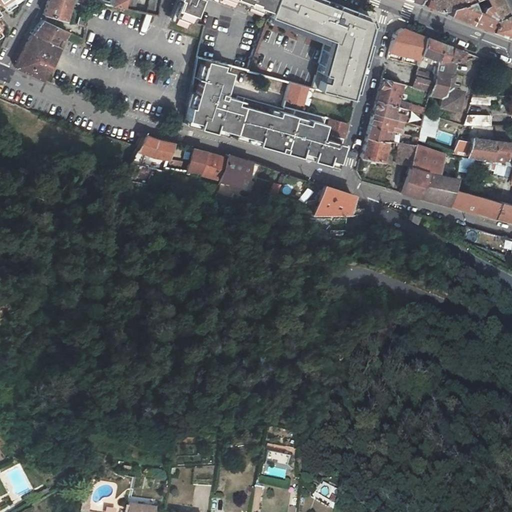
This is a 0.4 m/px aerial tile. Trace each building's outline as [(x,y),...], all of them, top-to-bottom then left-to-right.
[(0,0),(0,3),(4,9),(4,10),(18,0),(0,0)] [(45,0),(45,3),(42,14),(64,20),(68,0),(45,0)] [(110,0),(110,6),(122,8),(123,0),(110,0)] [(134,0),(123,0),(122,8),(132,11),(134,0)] [(147,0),(145,13),(154,15),(157,2),(149,0),(147,0)] [(188,22),(196,0),(177,0),(172,15),(188,22)] [(235,0),(235,2),(258,11),(260,7),(267,10),(271,0),(235,0)] [(341,10),(313,0),(273,0),(268,15),(332,37),(341,10)] [(425,0),(423,5),(431,7),(439,11),(448,7),(466,0),(425,0)] [(511,30),(511,27),(498,0),(466,0),(448,7),(446,13),(472,23),(507,37),(511,30)] [(366,27),(364,19),(341,10),(332,37),(361,45),(366,27)] [(30,33),(57,45),(65,29),(40,19),(35,26),(30,33)] [(41,78),(57,45),(30,33),(28,36),(18,55),(13,66),(41,78)] [(322,71),(351,80),(361,45),(332,37),(322,71)] [(419,55),(435,60),(455,59),(459,59),(459,50),(443,44),(424,37),(419,55)] [(431,75),(428,90),(428,93),(441,96),(439,105),(456,109),(460,90),(452,88),(453,83),(450,83),(455,59),(435,60),(431,75)] [(241,85),(245,70),(219,63),(215,77),(229,81),(241,85)] [(255,65),(247,63),(245,70),(252,72),(255,65)] [(252,72),(245,70),(241,85),(234,117),(229,140),(234,142),(269,152),(275,132),(278,120),(284,99),(289,82),(252,72)] [(347,95),(351,80),(322,71),(317,86),(347,95)] [(411,86),(428,90),(431,75),(415,71),(411,86)] [(193,72),(187,105),(201,109),(207,76),(193,72)] [(406,108),(408,102),(395,99),(399,83),(380,78),(377,90),(374,99),(402,106),(406,108)] [(234,117),(241,85),(229,81),(225,98),(228,99),(225,114),(234,117)] [(305,86),(289,82),(284,99),(290,101),(289,104),(299,106),(305,86)] [(396,119),(398,120),(402,106),(374,99),(372,107),(370,113),(396,119)] [(424,112),(419,133),(434,136),(439,117),(424,112)] [(367,123),(392,130),(396,119),(370,113),(369,118),(367,123)] [(462,124),(480,124),(480,115),(465,115),(462,124)] [(323,133),(342,138),(344,132),(347,122),(327,117),(323,133)] [(278,120),(275,132),(282,134),(276,154),(315,166),(327,169),(336,164),(342,138),(323,133),(278,120)] [(392,142),(395,131),(392,130),(367,123),(366,130),(364,137),(384,141),(392,142)] [(282,134),(275,132),(269,152),(272,153),(276,154),(282,134)] [(162,141),(160,140),(142,134),(136,151),(152,157),(167,158),(172,144),(162,141)] [(409,146),(417,147),(419,137),(412,135),(409,146)] [(364,137),(359,155),(379,159),(384,141),(364,137)] [(457,138),(453,152),(507,162),(507,164),(511,164),(511,148),(510,148),(511,140),(496,140),(472,137),(470,142),(457,138)] [(397,163),(409,165),(417,147),(409,146),(402,144),(397,163)] [(447,204),(451,189),(454,178),(435,174),(442,153),(417,147),(409,165),(399,191),(447,204)] [(192,148),(188,171),(201,175),(204,151),(198,150),(192,148)] [(215,154),(204,151),(201,175),(223,181),(226,157),(215,154)] [(226,157),(223,181),(240,185),(241,175),(247,177),(249,160),(244,159),(226,154),(226,157)] [(472,167),(473,159),(458,157),(457,169),(465,171),(466,166),(472,167)] [(473,159),(472,167),(493,171),(496,163),(473,159)] [(179,177),(180,169),(166,168),(165,176),(179,177)] [(353,195),(343,192),(324,185),(315,208),(313,214),(349,214),(353,195)] [(271,189),(267,201),(274,202),(278,191),(271,189)] [(447,204),(467,210),(472,195),(451,189),(447,204)] [(467,210),(493,217),(498,202),(472,195),(467,210)] [(511,222),(511,204),(498,201),(498,202),(493,217),(511,222)] [(92,477),(84,476),(80,504),(88,506),(89,499),(88,499),(92,477)]
